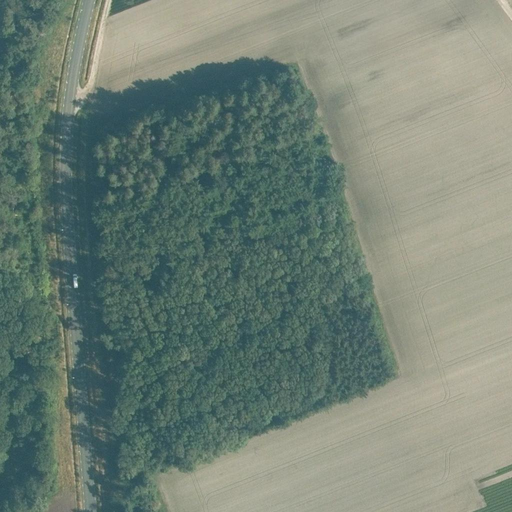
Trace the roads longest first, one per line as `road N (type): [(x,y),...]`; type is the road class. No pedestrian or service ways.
road 1 (track): [(176,511),(165,472),(388,366),(306,47),(87,110)]
road 2 (secondary): [(90,0),(71,79),(66,149),(89,511)]
road 3 (track): [(98,511),(85,123),(109,0)]
